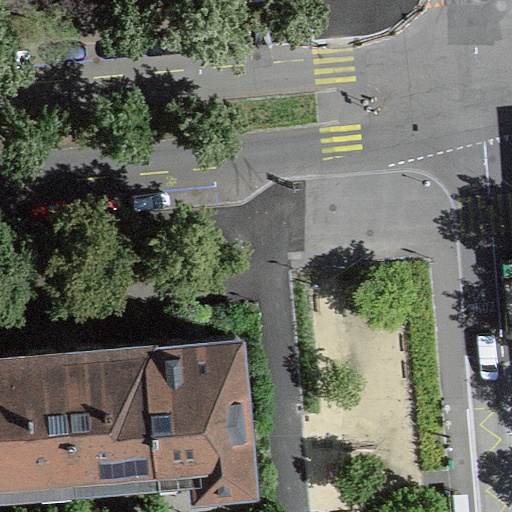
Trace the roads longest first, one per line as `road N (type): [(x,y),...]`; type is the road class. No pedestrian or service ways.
road 1 (secondary): [(482,69),(332,61),(0,87)]
road 2 (residential): [(296,511),(275,252),(341,146)]
road 3 (secondary): [(0,174),(341,146)]
road 4 (residential): [(511,400),(482,69)]
road 5 (secondary): [(341,146),(482,69)]
